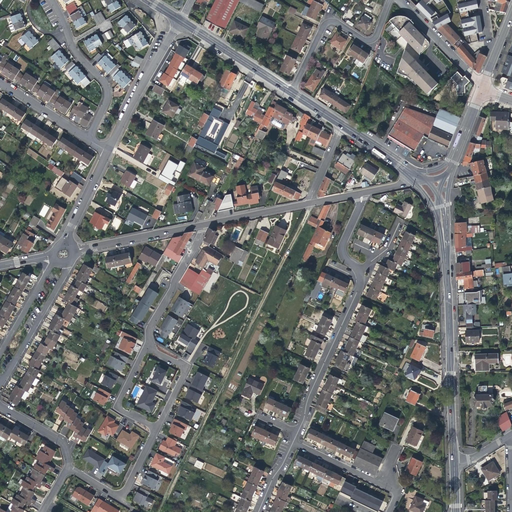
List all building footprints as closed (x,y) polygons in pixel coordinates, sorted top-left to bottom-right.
[(225,30),(239,1),(239,0),(215,0),(206,20),(218,27),(225,30)] [(264,6),(252,0),(239,0),(239,1),(260,12),(264,6)] [(311,0),(314,1),(312,5),(310,8),(319,13),(322,7),(325,0),(324,0),(311,0)] [(423,0),(417,7),(429,19),(433,16),(437,13),(428,4),(423,0)] [(466,1),(458,3),(460,12),(467,10),(479,8),(477,0),(472,0),(468,1),(466,1)] [(495,6),(494,11),(506,13),(508,7),(511,0),(496,0),(497,0),(495,6)] [(120,5),(117,1),(108,6),(111,12),(121,7),(120,5)] [(65,7),(69,13),(77,8),(74,2),(65,7)] [(71,19),(73,23),(84,17),(86,16),(80,6),(77,8),(69,13),(70,16),(69,16),(71,19)] [(317,17),(319,13),(310,8),(306,6),(302,14),(315,20),(317,17)] [(294,15),(296,11),(293,10),(294,8),(291,7),(290,8),(289,9),(288,12),(294,15)] [(467,10),(460,12),(461,19),(469,17),(468,13),(467,10)] [(97,25),(105,21),(100,12),(95,15),(93,12),(90,13),(97,25)] [(10,18),(12,24),(24,20),(22,16),(21,13),(10,18)] [(437,20),(433,23),(439,29),(446,24),(452,20),(449,13),(437,20)] [(370,21),(372,18),(366,14),(363,17),(358,24),(361,27),(367,30),(372,23),(370,21)] [(470,17),(461,19),(465,36),(469,35),(471,42),(478,41),(477,35),(477,33),(479,32),(484,31),(480,14),(470,17)] [(118,23),(123,28),(131,21),(129,18),(127,15),(118,23)] [(400,31),(399,33),(420,55),(427,48),(426,46),(424,45),(428,41),(425,38),(413,25),(414,23),(409,18),(408,17),(407,17),(406,17),(405,17),(404,17),(403,17),(402,17),(402,16),(401,16),(400,16),(399,17),(398,17),(397,17),(396,17),(395,17),(394,18),(393,18),(392,19),(391,19),(391,20),(390,20),(392,23),(400,31)] [(87,23),(84,17),(73,23),(75,25),(77,29),(87,23)] [(262,17),(258,27),(260,28),(257,35),(261,37),(267,40),(275,23),(262,17)] [(25,24),(24,20),(12,24),(15,31),(26,27),(25,24)] [(134,24),(131,21),(123,28),(120,31),(125,36),(136,26),(134,24)] [(235,21),(230,31),(236,34),(244,38),(249,28),(235,21)] [(303,23),(297,36),(306,40),(310,33),(312,28),(303,23)] [(391,25),(399,33),(400,31),(392,23),(391,25)] [(446,24),(439,29),(443,34),(457,48),(458,52),(472,68),(478,73),(480,73),(487,57),(487,56),(487,55),(481,53),(481,50),(479,50),(476,61),(469,53),(461,44),(464,42),(460,38),(460,39),(446,24)] [(20,38),(25,44),(35,36),(31,33),(29,30),(20,38)] [(106,42),(114,37),(110,30),(102,35),(106,42)] [(132,46),(135,44),(145,38),(143,34),(142,32),(128,40),(132,46)] [(336,33),(330,43),(341,49),(347,40),(341,36),(336,33)] [(95,35),(90,38),(97,48),(103,44),(97,34),(95,35)] [(37,38),(35,36),(25,44),(30,50),(39,41),(37,38)] [(303,46),(306,40),(297,36),(291,48),(300,53),(303,46)] [(48,43),(56,53),(62,48),(53,38),(48,43)] [(90,52),(97,48),(90,38),(87,40),(84,41),(90,52)] [(148,42),(145,38),(135,44),(139,50),(149,44),(148,42)] [(349,54),(357,59),(363,50),(358,47),(354,45),(349,54)] [(56,53),(50,58),(55,63),(65,55),(62,52),(60,50),(56,53)] [(366,52),(363,50),(357,59),(355,63),(361,67),(369,54),(366,52)] [(421,66),(406,50),(398,72),(400,72),(400,74),(407,77),(409,76),(417,84),(425,92),(427,91),(429,93),(438,84),(421,66)] [(101,67),(103,68),(111,60),(113,58),(108,53),(106,55),(104,53),(102,55),(101,55),(96,61),(99,63),(98,64),(101,67)] [(511,55),(508,54),(505,62),(506,62),(505,64),(505,65),(504,65),(501,72),(504,73),(511,75),(511,55)] [(66,57),(65,55),(55,63),(53,65),(58,71),(70,61),(66,57)] [(288,56),(284,63),(293,67),(294,64),(296,60),(288,56)] [(109,73),(111,76),(118,68),(120,66),(118,64),(117,65),(111,60),(103,68),(106,71),(108,74),(109,73)] [(65,68),(67,70),(75,64),(72,61),(65,68)] [(6,65),(4,63),(0,69),(0,70),(2,72),(4,73),(7,76),(13,67),(8,63),(6,65)] [(292,70),(293,67),(284,63),(281,71),(289,75),(292,70)] [(68,74),(73,79),(82,71),(79,67),(77,66),(75,64),(67,70),(69,73),(68,74)] [(180,76),(187,81),(195,70),(191,67),(187,65),(180,76)] [(14,79),(17,80),(21,74),(19,72),(20,71),(13,67),(7,76),(11,78),(14,80),(14,79)] [(121,71),(118,68),(111,76),(114,78),(113,79),(116,81),(118,83),(126,75),(121,70),(121,71)] [(218,84),(223,87),(231,72),(226,69),(224,73),(218,84)] [(305,86),(313,91),(326,72),(323,70),(322,72),(316,69),(313,74),(305,86)] [(205,77),(195,70),(187,81),(195,86),(200,80),(202,81),(205,77)] [(85,74),(82,71),(73,79),(78,85),(80,82),(85,87),(91,82),(86,77),(87,77),(85,74)] [(236,74),(231,72),(223,87),(219,95),(225,98),(233,80),(236,74)] [(458,72),(451,78),(454,81),(458,85),(458,90),(457,90),(457,95),(463,96),(463,93),(465,93),(465,89),(465,86),(470,81),(467,78),(465,76),(463,77),(459,72),(458,72)] [(24,76),(21,74),(17,80),(21,83),(26,86),(32,77),(26,73),(24,76)] [(511,75),(504,73),(502,76),(500,78),(503,87),(511,90),(511,75)] [(132,80),(126,75),(118,83),(121,86),(123,88),(132,80)] [(415,85),(417,84),(409,76),(407,77),(415,85)] [(32,90),(35,91),(39,85),(37,83),(38,81),(32,77),(26,86),(28,88),(32,90)] [(40,95),(43,97),(49,88),(44,84),(42,87),(39,85),(35,91),(38,93),(37,94),(40,95)] [(161,94),(164,89),(156,85),(153,90),(161,94)] [(50,101),(52,103),(58,94),(60,91),(57,89),(55,92),(49,88),(43,97),(46,99),(49,102),(50,101)] [(325,99),(333,104),(337,97),(324,88),(320,95),(325,99)] [(66,101),(58,94),(52,103),(55,105),(54,106),(57,108),(60,110),(66,101)] [(351,105),(337,97),(333,104),(340,109),(346,113),(351,105)] [(0,102),(0,107),(6,111),(11,103),(6,100),(3,98),(0,102)] [(72,105),(66,101),(60,110),(63,112),(66,114),(72,105)] [(80,101),(77,106),(74,113),(77,114),(77,115),(80,117),(83,119),(81,123),(87,126),(92,117),(86,113),(88,108),(82,104),(83,103),(80,101)] [(166,106),(163,111),(172,117),(178,106),(169,101),(166,106)] [(6,111),(13,116),(18,108),(15,106),(11,103),(6,111)] [(252,120),(261,124),(265,116),(261,114),(262,111),(258,109),(257,111),(256,111),(256,112),(251,110),(254,105),(251,104),(245,115),(250,118),(251,117),(253,118),(252,120)] [(277,104),(274,109),(284,114),(283,116),(290,120),(293,122),(295,118),(293,116),(292,116),(292,115),(285,111),(286,109),(279,106),(277,104)] [(288,125),(290,120),(283,116),(284,114),(274,109),(269,106),(266,113),(265,116),(261,124),(267,127),(270,122),(281,128),(282,128),(283,128),(284,126),(286,124),(288,125)] [(428,138),(437,118),(406,107),(389,135),(397,141),(414,151),(424,135),(428,138)] [(21,110),(18,108),(13,116),(21,121),(26,113),(21,110)] [(456,115),(442,108),(440,112),(437,118),(428,138),(449,147),(461,117),(456,115)] [(199,120),(200,121),(205,124),(207,120),(209,116),(204,112),(199,120)] [(508,135),(508,129),(508,122),(509,112),(500,112),(490,112),(491,120),(491,134),(508,135)] [(308,116),(304,114),(301,121),(303,122),(307,123),(310,117),(308,116)] [(477,125),(470,142),(476,144),(486,144),(486,141),(481,140),(478,139),(479,136),(486,119),(480,116),(477,125)] [(219,126),(228,130),(232,122),(219,117),(216,125),(219,126)] [(27,135),(29,132),(34,124),(31,122),(27,119),(20,130),(27,135)] [(150,128),(147,134),(156,139),(163,126),(154,121),(150,128)] [(29,132),(37,137),(42,129),(40,128),(34,124),(29,132)] [(303,135),(307,136),(311,126),(307,124),(302,133),(299,132),(296,139),(300,141),(303,135)] [(307,136),(317,140),(321,131),(323,127),(323,126),(319,124),(317,128),(314,127),(311,126),(307,136)] [(325,128),(323,127),(321,131),(317,140),(316,143),(320,145),(321,143),(326,145),(330,135),(327,133),(328,132),(324,130),(325,128)] [(47,132),(42,129),(37,137),(45,142),(50,134),(47,132)] [(266,133),(258,129),(258,130),(255,136),(263,140),(266,133)] [(54,137),(50,134),(45,142),(52,147),(57,139),(54,137)] [(188,145),(193,148),(197,140),(192,136),(188,145)] [(58,145),(66,150),(71,142),(68,140),(63,137),(58,145)] [(306,148),(311,150),(315,141),(313,140),(307,145),(306,148)] [(75,145),(71,142),(66,150),(74,155),(79,147),(75,145)] [(486,148),(486,144),(476,144),(470,142),(469,146),(463,161),(468,163),(469,163),(474,152),(480,152),(480,148),(486,148)] [(136,152),(133,157),(143,162),(146,164),(152,155),(148,153),(150,149),(141,144),(136,152)] [(323,156),(325,151),(314,146),(311,152),(323,156)] [(84,151),(79,147),(74,155),(81,160),(86,152),(84,151)] [(90,154),(86,152),(81,160),(89,165),(94,157),(90,154)] [(234,168),(239,170),(243,158),(234,154),(232,158),(237,159),(234,168)] [(344,154),(338,162),(349,169),(354,161),(348,157),(344,154)] [(308,165),(293,159),(292,161),(307,167),(308,165)] [(483,160),(470,163),(471,166),(472,172),(473,176),(487,172),(483,160)] [(182,170),(185,164),(180,161),(177,167),(182,170)] [(205,168),(194,163),(187,176),(197,181),(208,187),(213,177),(203,172),(205,168)] [(360,172),(365,175),(372,179),(372,180),(378,171),(366,163),(360,172)] [(64,173),(63,172),(55,166),(53,170),(61,177),(64,173)] [(124,176),(120,182),(129,187),(130,186),(133,188),(137,182),(133,180),(136,176),(127,170),(124,176)] [(73,172),(70,177),(80,184),(83,179),(73,172)] [(342,183),(345,175),(340,172),(337,180),(342,183)] [(474,180),(475,183),(489,179),(488,177),(487,172),(473,176),(468,177),(469,179),(474,179),(474,180)] [(272,173),(268,182),(272,184),(276,175),(272,173)] [(328,187),(330,183),(331,180),(326,177),(318,196),(319,197),(324,196),(328,187)] [(78,186),(69,180),(68,182),(62,178),(56,187),(71,197),(75,190),(78,186)] [(478,192),(480,204),(493,201),(492,193),(491,190),(491,189),(491,188),(491,187),(491,186),(490,186),(490,185),(490,184),(489,179),(475,183),(478,192)] [(301,194),(280,184),(276,182),(272,190),(288,197),(292,199),(293,198),(298,201),(301,194)] [(170,195),(173,187),(169,185),(165,192),(170,195)] [(237,191),(239,197),(240,205),(247,204),(250,203),(251,204),(259,202),(258,199),(260,199),(257,185),(250,187),(251,193),(246,194),(245,189),(237,191)] [(119,201),(121,197),(116,194),(117,193),(114,191),(112,195),(110,194),(108,193),(106,197),(108,198),(106,202),(115,206),(118,200),(119,201)] [(189,194),(176,196),(180,214),(192,211),(192,210),(191,206),(190,206),(189,203),(189,202),(190,201),(189,194)] [(234,208),(234,207),(233,202),(231,194),(226,195),(218,212),(234,208)] [(203,213),(199,220),(204,219),(206,216),(209,218),(212,213),(214,209),(218,210),(223,200),(218,197),(215,203),(210,201),(203,214),(203,213)] [(398,205),(394,212),(405,217),(412,205),(405,202),(402,207),(398,205)] [(59,220),(65,208),(56,203),(52,210),(55,212),(47,226),(54,230),(59,220)] [(40,215),(45,217),(49,207),(43,205),(40,215)] [(324,206),(317,219),(319,220),(320,221),(324,222),(332,205),(324,206)] [(143,226),(148,214),(131,208),(126,220),(143,226)] [(157,209),(153,217),(157,220),(161,212),(157,209)] [(110,220),(96,213),(93,219),(92,218),(91,220),(90,223),(94,225),(93,227),(98,229),(102,229),(105,223),(108,224),(110,220)] [(30,223),(35,226),(40,219),(34,216),(30,223)] [(316,227),(319,220),(317,219),(311,216),(308,223),(316,227)] [(153,229),(157,220),(153,217),(148,227),(153,229)] [(455,226),(455,234),(472,233),(475,232),(478,232),(480,232),(480,225),(472,225),(472,227),(466,227),(466,222),(461,222),(455,223),(455,226)] [(362,235),(364,237),(369,228),(361,225),(357,233),(362,235)] [(276,226),(268,243),(278,248),(286,231),(282,229),(276,226)] [(324,230),(321,228),(317,227),(317,228),(303,257),(308,259),(316,242),(324,246),(331,233),(324,230)] [(376,232),(369,228),(364,237),(368,238),(372,240),(376,232)] [(210,244),(211,243),(212,240),(216,241),(216,239),(218,236),(215,235),(216,232),(210,229),(203,242),(209,247),(210,244)] [(24,247),(23,249),(28,252),(33,244),(30,242),(34,235),(26,230),(23,233),(22,236),(18,243),(24,247)] [(261,230),(257,239),(264,242),(268,233),(264,231),(261,230)] [(405,235),(403,240),(411,244),(415,236),(406,231),(405,235)] [(177,252),(181,254),(186,246),(187,243),(189,241),(194,232),(184,233),(183,236),(182,239),(183,241),(177,252)] [(380,234),(376,232),(372,240),(376,242),(379,244),(384,234),(381,232),(380,234)] [(473,236),(472,233),(455,234),(455,237),(456,248),(466,247),(466,237),(473,236)] [(7,253),(13,243),(8,240),(9,237),(5,234),(3,237),(0,242),(0,248),(1,250),(7,253)] [(173,251),(182,235),(177,236),(172,237),(163,254),(177,262),(182,256),(173,251)] [(408,251),(411,244),(403,240),(401,243),(399,247),(408,251)] [(472,246),(466,247),(456,248),(456,252),(465,251),(466,255),(471,255),(471,250),(472,250),(472,246)] [(148,261),(156,266),(162,256),(153,251),(153,252),(150,251),(144,247),(138,258),(147,263),(148,261)] [(235,247),(231,256),(239,261),(239,260),(241,257),(244,251),(235,247)] [(398,250),(396,254),(405,258),(408,251),(399,247),(398,250)] [(223,255),(213,250),(210,254),(206,252),(203,250),(196,262),(197,263),(203,268),(208,260),(216,265),(223,255)] [(241,257),(239,260),(243,262),(248,252),(244,250),(244,251),(241,257)] [(124,265),(124,264),(122,254),(121,253),(117,254),(117,255),(114,256),(116,266),(116,267),(124,265)] [(126,254),(122,254),(124,264),(132,262),(130,253),(126,254)] [(395,257),(392,261),(398,264),(401,266),(405,258),(396,254),(395,257)] [(108,267),(116,266),(114,256),(109,257),(106,258),(108,267)] [(237,264),(238,264),(239,261),(231,256),(230,259),(234,262),(237,264)] [(387,264),(385,267),(390,270),(394,272),(398,264),(392,261),(389,260),(387,264)] [(456,263),(456,273),(470,271),(469,262),(466,262),(465,260),(461,260),(461,262),(456,263)] [(83,267),(80,271),(89,277),(92,271),(97,273),(100,268),(95,266),(87,261),(83,267)] [(137,262),(126,282),(130,284),(141,264),(137,262)] [(386,277),(390,270),(385,267),(381,265),(380,269),(378,273),(386,277)] [(510,266),(507,266),(502,267),(504,285),(511,283),(511,273),(510,266)] [(456,274),(457,279),(460,278),(463,278),(464,281),(464,285),(464,289),(473,288),(472,276),(483,275),(483,269),(476,270),(474,270),(475,271),(456,274)] [(211,276),(202,270),(193,284),(202,290),(211,276)] [(76,278),(78,280),(85,283),(89,277),(80,271),(79,274),(76,278)] [(327,285),(330,286),(334,278),(329,275),(322,272),(310,297),(315,299),(321,286),(326,288),(327,285)] [(24,273),(19,280),(27,284),(29,281),(31,277),(24,273)] [(383,284),(386,277),(378,273),(376,276),(374,280),(383,284)] [(24,288),(27,284),(19,280),(16,278),(12,285),(15,287),(23,291),(24,288)] [(339,280),(334,278),(330,286),(333,287),(332,290),(336,292),(337,289),(341,281),(339,280)] [(76,282),(74,287),(80,290),(83,292),(87,285),(85,283),(78,280),(76,282)] [(380,292),(383,284),(374,280),(373,283),(371,287),(380,292)] [(349,285),(341,281),(337,289),(345,293),(347,288),(349,285)] [(203,290),(209,292),(211,286),(206,284),(203,290)] [(70,289),(68,293),(75,297),(80,290),(74,287),(72,285),(70,289)] [(136,285),(133,290),(139,293),(142,289),(136,285)] [(20,295),(23,291),(15,287),(11,294),(18,298),(20,295)] [(159,293),(150,287),(133,315),(135,316),(140,319),(142,320),(149,310),(153,303),(159,293)] [(376,300),(380,292),(371,287),(369,291),(367,296),(376,300)] [(480,304),(480,297),(481,297),(481,290),(476,292),(467,293),(467,300),(465,300),(465,305),(476,304),(480,304)] [(64,299),(69,303),(71,304),(75,297),(68,293),(67,295),(64,299)] [(16,302),(18,298),(11,294),(7,301),(14,305),(16,302)] [(177,301),(172,310),(181,316),(189,302),(180,297),(177,301)] [(15,306),(14,305),(7,301),(3,308),(11,313),(13,310),(15,306)] [(102,312),(106,307),(98,301),(94,306),(102,312)] [(67,307),(65,310),(74,315),(78,308),(71,304),(69,303),(67,307)] [(465,305),(463,305),(463,311),(464,315),(466,315),(466,323),(466,327),(473,327),(473,323),(472,323),(472,319),(473,319),(473,314),(477,314),(476,304),(465,305)] [(361,309),(359,314),(368,318),(369,314),(372,316),(375,311),(363,305),(361,309)] [(9,317),(11,313),(3,308),(0,313),(0,315),(7,320),(9,317)] [(63,313),(61,317),(65,319),(70,322),(74,315),(65,310),(63,313)] [(54,318),(52,321),(61,327),(65,319),(61,317),(57,314),(54,318)] [(355,321),(358,322),(364,326),(368,318),(359,314),(357,318),(355,321)] [(169,315),(161,328),(164,330),(169,333),(170,334),(178,320),(169,315)] [(324,316),(320,324),(329,328),(331,323),(332,320),(324,316)] [(48,328),(52,330),(62,336),(64,332),(60,329),(61,327),(52,321),(51,324),(48,328)] [(366,327),(364,326),(358,322),(356,326),(354,330),(363,334),(366,327)] [(201,331),(189,324),(180,340),(185,343),(189,345),(190,344),(196,347),(200,340),(196,339),(201,331)] [(327,332),(329,328),(320,324),(316,331),(325,336),(327,332)] [(419,335),(433,338),(434,332),(434,330),(433,330),(434,326),(426,325),(422,324),(421,331),(420,331),(419,335)] [(473,327),(466,327),(466,331),(465,331),(466,335),(466,342),(479,342),(478,330),(479,330),(479,326),(473,327)] [(64,338),(62,336),(52,330),(50,333),(48,337),(57,342),(58,340),(61,343),(64,338)] [(362,335),(363,334),(354,330),(352,334),(351,337),(359,341),(364,344),(367,337),(362,335)] [(120,348),(131,353),(132,349),(133,350),(135,347),(134,346),(136,343),(135,342),(137,338),(124,331),(121,336),(125,337),(120,348)] [(312,341),(309,348),(318,352),(320,346),(323,340),(312,334),(309,339),(312,341)] [(46,340),(44,344),(52,349),(57,342),(48,337),(46,340)] [(349,341),(347,345),(356,349),(359,341),(351,337),(349,341)] [(50,354),(52,349),(44,344),(42,343),(40,346),(37,350),(46,355),(47,353),(50,354)] [(417,344),(411,357),(419,361),(422,355),(425,347),(417,344)] [(346,347),(344,352),(350,355),(352,356),(356,349),(347,345),(346,347)] [(213,367),(221,352),(211,347),(207,355),(208,356),(206,359),(205,359),(203,362),(213,367)] [(315,356),(318,352),(309,348),(305,356),(314,360),(315,356)] [(36,353),(33,357),(42,362),(46,355),(37,350),(36,353)] [(354,357),(352,356),(350,355),(344,352),(342,351),(340,354),(339,355),(338,358),(347,362),(351,364),(354,357)] [(112,355),(108,364),(122,371),(126,363),(129,358),(117,352),(114,356),(112,355)] [(475,371),(489,371),(489,364),(499,364),(498,353),(474,354),(475,362),(475,371)] [(29,364),(31,366),(38,369),(42,362),(33,357),(32,360),(29,364)] [(347,372),(351,364),(347,362),(338,358),(337,361),(335,366),(347,372)] [(301,364),(298,372),(307,376),(308,372),(310,368),(301,364)] [(411,365),(406,375),(414,379),(416,375),(419,369),(411,365)] [(29,370),(27,373),(36,378),(40,371),(38,369),(31,366),(29,370)] [(168,371),(159,367),(157,371),(155,375),(153,380),(161,384),(163,379),(165,375),(168,371)] [(102,383),(112,388),(116,381),(119,375),(111,372),(109,376),(106,375),(102,383)] [(196,376),(192,384),(203,389),(209,376),(198,372),(196,376)] [(305,379),(307,376),(298,372),(294,380),(303,384),(305,379)] [(25,376),(23,380),(32,385),(33,384),(36,386),(39,380),(36,378),(27,373),(25,376)] [(329,378),(327,382),(336,386),(337,383),(339,384),(339,383),(340,383),(342,380),(331,375),(329,378)] [(80,376),(77,382),(83,384),(86,378),(80,376)] [(250,378),(242,394),(250,398),(252,394),(253,392),(259,395),(264,385),(250,378)] [(21,383),(19,387),(26,390),(28,392),(29,392),(31,393),(33,390),(31,389),(32,388),(30,388),(32,385),(23,380),(21,383)] [(333,394),(336,386),(327,382),(325,386),(324,389),(333,394)] [(188,392),(186,397),(198,402),(204,390),(203,389),(192,384),(191,383),(189,388),(190,389),(188,392)] [(28,392),(26,390),(19,387),(17,385),(15,388),(13,392),(22,398),(25,400),(29,392),(28,392)] [(158,391),(147,385),(138,404),(152,412),(155,406),(151,404),(152,401),(154,397),(158,391)] [(492,398),(493,394),(486,394),(486,386),(478,386),(478,392),(477,395),(474,395),(474,399),(474,406),(481,406),(481,408),(481,409),(482,411),(485,411),(486,409),(486,407),(487,407),(487,406),(493,406),(493,402),(495,400),(492,398)] [(110,393),(100,388),(94,399),(104,404),(106,401),(110,393)] [(322,393),(320,397),(329,401),(333,394),(324,389),(322,393)] [(406,402),(414,405),(417,399),(419,394),(412,390),(406,402)] [(17,405),(22,398),(13,392),(11,396),(9,399),(17,405)] [(315,408),(317,409),(326,413),(327,409),(326,408),(329,401),(320,397),(318,401),(315,408)] [(268,408),(273,410),(276,402),(269,398),(265,406),(268,408)] [(62,421),(64,418),(70,408),(70,407),(66,404),(67,403),(62,400),(56,411),(59,412),(62,414),(59,419),(62,421)] [(511,400),(503,404),(506,410),(511,407),(511,400)] [(180,405),(181,406),(189,410),(192,405),(183,401),(180,405)] [(284,405),(276,402),(273,410),(277,412),(280,413),(284,405)] [(292,409),(284,405),(280,413),(285,415),(288,417),(292,409)] [(178,413),(191,420),(195,413),(189,410),(181,406),(180,409),(178,413)] [(70,428),(70,427),(76,417),(78,414),(73,412),(74,410),(70,408),(64,418),(67,420),(69,421),(67,426),(70,428)] [(385,413),(380,424),(392,430),(394,427),(398,419),(385,413)] [(108,416),(99,431),(104,434),(107,433),(108,432),(111,434),(114,429),(117,429),(119,425),(114,422),(112,421),(113,419),(108,416)] [(73,436),(76,437),(82,427),(84,424),(80,421),(80,420),(76,417),(70,427),(73,429),(76,431),(73,436)] [(500,423),(505,431),(511,426),(511,423),(508,418),(500,423)] [(170,432),(181,437),(184,429),(183,428),(186,423),(176,419),(172,427),(170,432)] [(87,430),(82,427),(76,437),(74,441),(78,443),(81,438),(83,439),(86,441),(94,427),(90,424),(87,430)] [(16,426),(13,431),(10,436),(17,440),(22,432),(19,430),(18,430),(19,428),(16,426)] [(252,435),(259,438),(263,430),(260,428),(256,426),(252,435)] [(413,426),(406,441),(416,446),(419,439),(423,431),(413,426)] [(9,428),(6,427),(1,435),(8,439),(10,436),(13,431),(9,428)] [(123,429),(117,439),(131,448),(140,435),(133,431),(130,435),(129,434),(130,434),(127,432),(123,429)] [(312,438),(315,440),(319,432),(311,429),(307,436),(312,438)] [(267,431),(263,430),(259,438),(267,442),(271,433),(267,431)] [(26,434),(22,432),(17,440),(25,444),(29,436),(26,434)] [(319,442),(322,443),(326,436),(319,432),(315,440),(319,442)] [(274,435),(271,433),(267,442),(275,445),(278,437),(274,435)] [(325,445),(329,447),(333,439),(326,436),(322,443),(322,444),(325,445)] [(162,442),(159,448),(175,455),(176,452),(180,454),(182,449),(175,445),(177,441),(169,437),(167,441),(163,440),(162,442)] [(334,449),(337,451),(340,443),(333,439),(329,447),(334,449)] [(364,441),(361,448),(372,453),(376,446),(364,441)] [(341,453),(344,454),(348,447),(340,443),(337,451),(341,453)] [(37,458),(41,460),(48,464),(50,460),(52,461),(54,457),(57,452),(46,445),(43,451),(41,450),(37,458)] [(350,457),(355,459),(359,452),(348,447),(344,454),(350,457)] [(372,453),(361,448),(359,452),(355,459),(353,464),(375,475),(377,471),(381,463),(383,459),(372,453)] [(89,461),(100,468),(105,460),(106,459),(89,449),(83,458),(89,461)] [(153,460),(151,465),(169,473),(172,466),(163,461),(165,457),(157,453),(153,460)] [(294,463),(302,467),(306,459),(302,457),(298,455),(294,463)] [(114,456),(109,463),(107,467),(108,468),(114,472),(116,473),(117,471),(121,473),(126,464),(114,456)] [(410,464),(406,471),(416,476),(422,462),(413,458),(410,464)] [(302,467),(309,470),(313,463),(308,460),(306,459),(302,467)] [(54,468),(48,464),(41,460),(38,465),(37,464),(34,468),(45,474),(47,470),(48,469),(52,472),(54,468)] [(100,468),(99,470),(104,473),(108,468),(107,467),(109,463),(105,460),(100,468)] [(194,466),(202,469),(204,463),(197,460),(194,466)] [(481,469),(488,480),(499,473),(492,462),(486,466),(481,469)] [(318,465),(313,463),(309,470),(317,474),(320,466),(318,465)] [(432,465),(428,474),(439,478),(442,470),(432,465)] [(325,468),(320,466),(317,474),(316,476),(318,477),(317,479),(322,481),(324,477),(327,470),(325,468)] [(33,474),(31,478),(41,484),(44,486),(46,483),(41,480),(43,477),(45,474),(34,468),(32,473),(33,474)] [(255,468),(252,474),(261,478),(263,475),(264,472),(255,468)] [(142,483),(154,488),(158,480),(155,479),(157,474),(149,470),(147,475),(146,474),(145,477),(146,477),(145,479),(144,479),(142,483)] [(332,472),(327,470),(324,477),(322,481),(326,483),(328,479),(331,481),(335,473),(332,472)] [(341,476),(335,473),(331,481),(329,485),(333,487),(335,483),(342,486),(346,479),(341,476)] [(252,474),(249,482),(257,486),(259,482),(261,478),(252,474)] [(21,485),(24,486),(32,491),(34,486),(35,485),(39,488),(41,484),(31,478),(28,476),(25,481),(24,480),(21,485)] [(389,493),(355,478),(350,488),(360,493),(358,498),(382,510),(385,502),(389,493)] [(249,482),(245,489),(254,493),(256,490),(257,486),(249,482)] [(282,486),(280,489),(289,494),(292,486),(283,482),(282,486)] [(317,493),(323,496),(327,488),(320,485),(317,493)] [(23,492),(20,496),(31,502),(34,504),(36,500),(31,498),(33,495),(34,492),(32,491),(24,486),(21,491),(23,492)] [(89,505),(94,496),(83,490),(83,488),(79,486),(77,487),(73,495),(89,505)] [(87,491),(83,488),(83,490),(94,496),(95,495),(87,491)] [(141,488),(139,492),(148,496),(150,492),(141,488)] [(242,497),(243,497),(250,501),(252,497),(254,493),(245,489),(242,497)] [(277,497),(278,497),(289,502),(289,503),(291,498),(288,496),(289,494),(280,489),(279,492),(277,497)] [(487,491),(488,500),(494,500),(497,500),(497,496),(497,490),(487,491)] [(139,492),(138,492),(136,495),(134,500),(147,507),(150,502),(152,503),(154,500),(148,496),(139,492)] [(11,502),(14,504),(21,508),(24,504),(25,503),(29,505),(31,502),(20,496),(18,494),(15,499),(14,498),(11,502)] [(413,502),(410,509),(415,511),(423,511),(426,506),(422,505),(424,500),(416,496),(413,502)] [(251,501),(250,501),(243,497),(240,504),(248,508),(250,505),(251,501)] [(286,508),(289,502),(278,497),(276,501),(274,505),(283,509),(284,507),(286,508)] [(103,501),(99,498),(92,510),(94,511),(96,511),(97,511),(98,511),(118,511),(119,511),(103,501)] [(485,500),(485,509),(495,509),(495,505),(494,500),(488,500),(485,500)]
